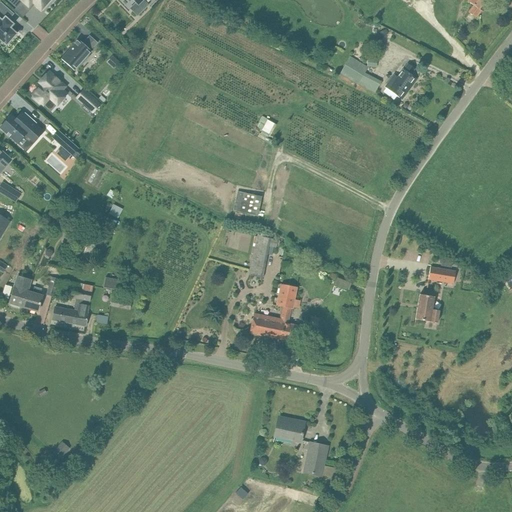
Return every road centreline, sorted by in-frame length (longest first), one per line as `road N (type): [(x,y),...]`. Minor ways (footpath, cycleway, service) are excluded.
road 1 (unclassified): [(361,358),(390,209),(511,37)]
road 2 (unclassified): [(328,382),(0,321)]
road 3 (unclassified): [(511,467),(460,461),(373,407)]
road 4 (residential): [(87,0),(0,95)]
